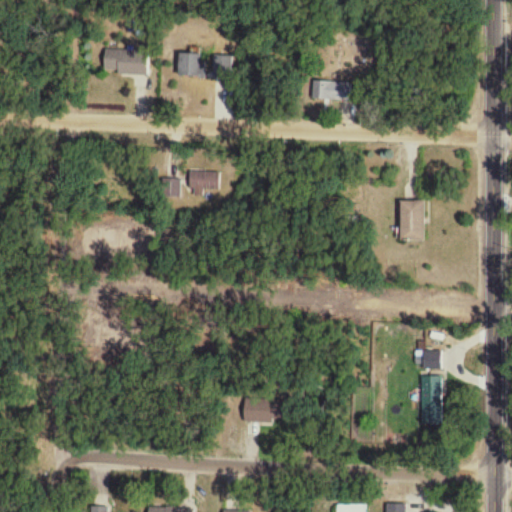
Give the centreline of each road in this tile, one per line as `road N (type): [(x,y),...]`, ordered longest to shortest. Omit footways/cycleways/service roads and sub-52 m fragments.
road 1 (residential): [(0,116),(511,135)]
road 2 (tertiary): [(500,511),(498,0)]
road 3 (residential): [(56,459),(511,479)]
